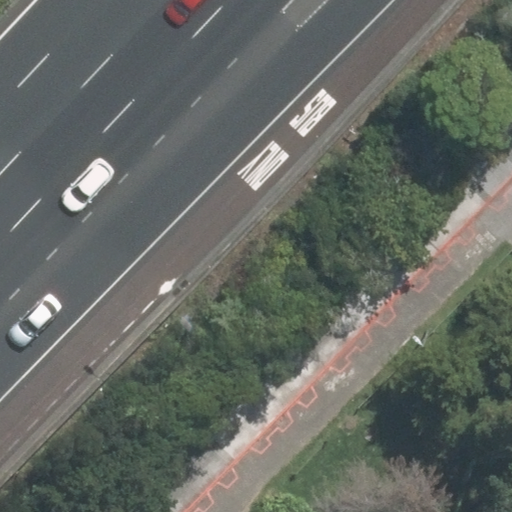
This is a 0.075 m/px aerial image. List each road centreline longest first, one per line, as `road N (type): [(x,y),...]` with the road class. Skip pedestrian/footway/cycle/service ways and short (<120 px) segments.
road 1 (motorway): [(378,0),(330,47),(0,286)]
road 2 (motorway): [(104,0),(0,110)]
